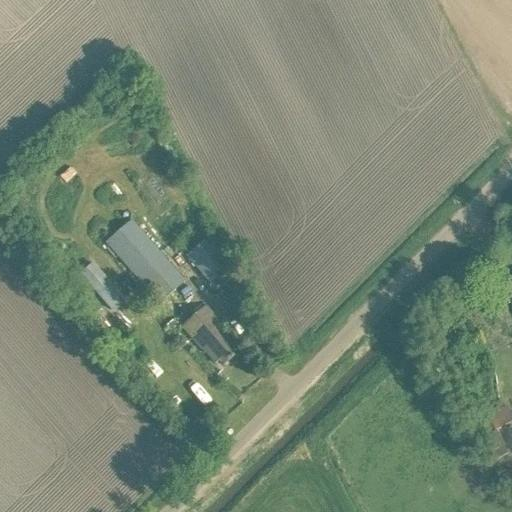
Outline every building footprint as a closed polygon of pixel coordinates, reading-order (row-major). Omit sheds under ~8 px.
[(158,306),(184,284),(130,223),(105,245),(158,306)] [(185,259),(209,287),(230,269),(206,241),(185,259)] [(98,264),(83,279),(118,316),(134,302),(98,264)] [(222,367),(236,355),(220,336),(225,331),(205,308),(181,329),(199,350),(202,351),(214,365),(218,362),(222,367)] [(495,433),(511,423),(511,416),(507,407),(487,418),(495,433)] [(505,447),(497,432),(481,441),(489,456),(505,447)]
